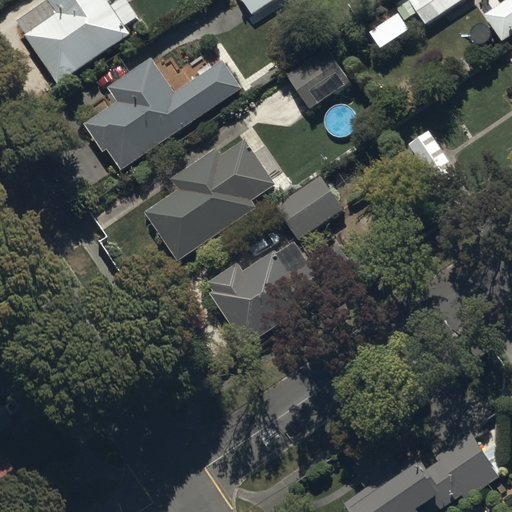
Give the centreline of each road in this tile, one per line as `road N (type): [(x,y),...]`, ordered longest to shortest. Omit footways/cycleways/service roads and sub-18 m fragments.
road 1 (residential): [(177,483),(511,268)]
road 2 (residential): [(177,483),(0,227)]
